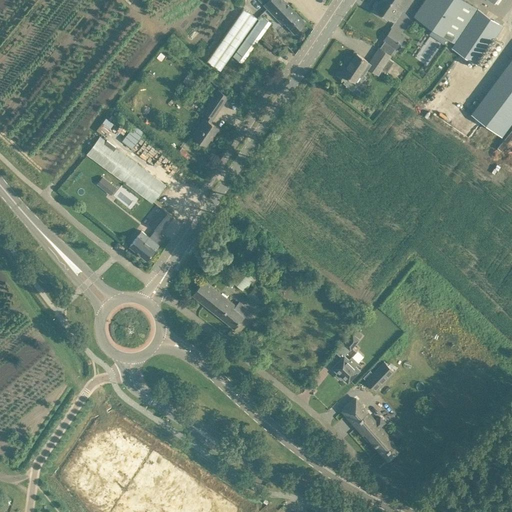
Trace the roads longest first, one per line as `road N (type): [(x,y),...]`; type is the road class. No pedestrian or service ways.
road 1 (unclassified): [(148,300),(348,0)]
road 2 (tertiary): [(406,511),(310,458),(185,352)]
road 3 (tertiary): [(346,511),(146,396),(127,373)]
road 4 (unclassified): [(111,377),(85,390),(36,465),(29,511)]
road 5 (tertiary): [(111,303),(0,181)]
road 6 (unclassified): [(146,280),(39,191)]
